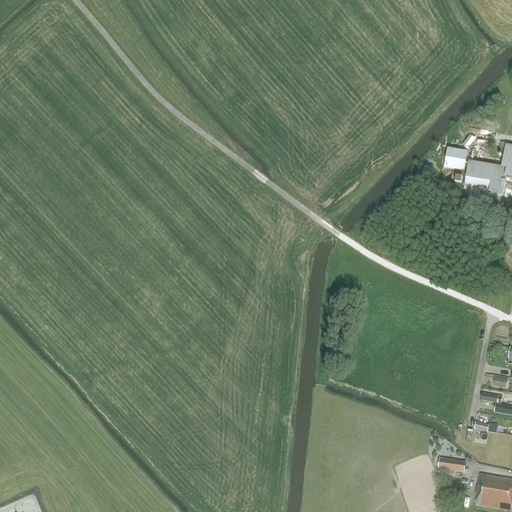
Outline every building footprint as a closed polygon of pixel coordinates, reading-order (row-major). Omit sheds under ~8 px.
[(511,144),(506,144),(503,167),(470,161),(462,204),(500,216),(506,181),(511,181),(511,144)] [(448,149),(444,169),(464,172),(468,152),(448,149)] [(506,387),(507,379),(494,377),(493,385),(506,387)] [(482,393),(480,400),(500,404),(502,396),(482,393)] [(511,407),(496,405),(495,413),(511,416),(511,407)] [(476,422),(474,430),(488,433),(490,425),(489,425),(476,422)] [(490,425),(488,433),(491,433),(496,434),(498,425),(489,424),(489,425),(490,425)] [(476,430),(473,442),(486,445),(488,433),(476,430)] [(439,458),(438,468),(463,472),(465,462),(439,458)] [(476,496),(477,497),(476,506),(511,511),(511,480),(480,475),(476,496)]
